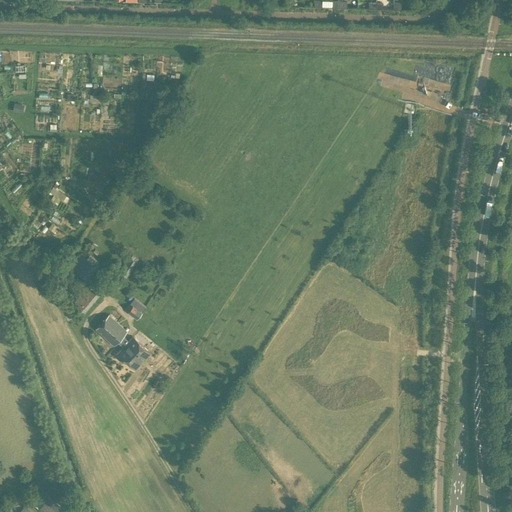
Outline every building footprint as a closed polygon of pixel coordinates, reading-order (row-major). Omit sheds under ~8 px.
[(22,113),(24,105),(14,103),(13,111),(22,113)] [(47,186),(41,182),(38,187),(44,190),(47,186)] [(59,199),(65,202),(69,195),(52,187),(46,199),(56,204),(59,199)] [(90,248),(86,245),(71,266),(87,278),(99,262),(89,254),(86,257),(84,255),(90,248)] [(138,258),(132,254),(130,258),(126,256),(109,283),(119,289),(137,262),(136,262),(138,258)] [(99,294),(89,285),(73,303),(80,310),(83,312),(99,294)] [(128,311),(137,318),(141,311),(142,312),(146,307),(134,298),(130,302),(133,304),(128,311)] [(114,344),(117,341),(123,347),(118,353),(135,369),(150,352),(133,336),(129,341),(123,335),(127,330),(109,313),(95,327),(114,344)] [(39,496),(33,502),(39,508),(38,508),(42,511),(56,511),(61,508),(49,497),(43,491),(39,495),(39,496)] [(32,511),(23,503),(23,504),(18,500),(10,509),(13,511),(32,511)]
